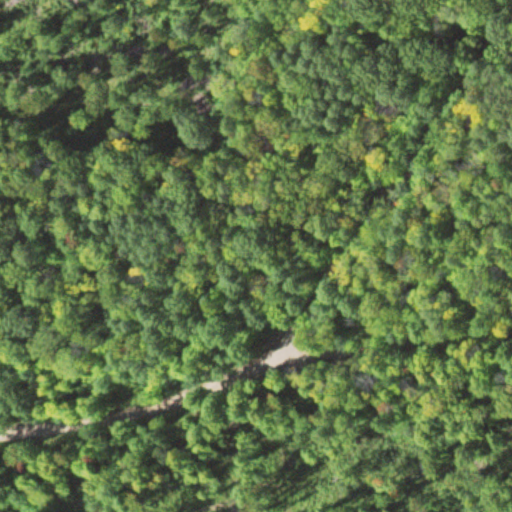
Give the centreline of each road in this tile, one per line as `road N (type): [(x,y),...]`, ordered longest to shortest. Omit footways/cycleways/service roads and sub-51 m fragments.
road 1 (track): [(511,338),(286,364),(147,426),(0,442)]
road 2 (track): [(286,364),(395,186),(511,21)]
